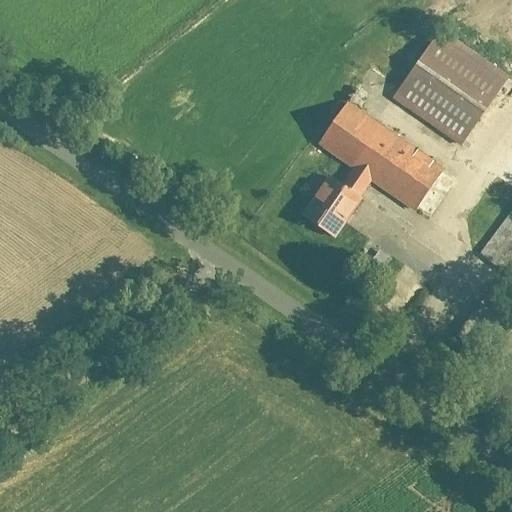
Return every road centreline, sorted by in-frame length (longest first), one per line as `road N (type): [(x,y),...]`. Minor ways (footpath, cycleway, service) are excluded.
road 1 (unclassified): [(221,270),(511,474)]
road 2 (unclassified): [(0,104),(221,270)]
road 3 (unclassified): [(0,433),(221,270)]
